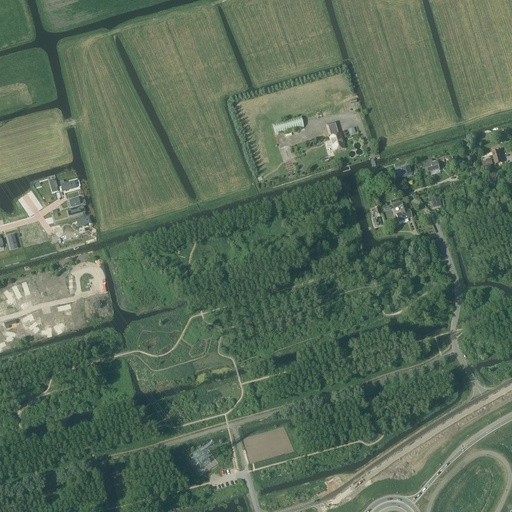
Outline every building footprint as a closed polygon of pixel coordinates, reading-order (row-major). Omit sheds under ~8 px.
[(301,117),(272,124),(275,136),(304,128),(301,117)] [(330,137),(329,137),(334,152),(345,149),(341,133),(340,134),(336,123),(327,126),(330,137)] [(485,160),(483,161),(484,167),(492,164),(492,163),(495,162),(496,164),(502,163),(499,151),(492,153),(494,159),(491,160),(491,159),(490,157),(490,156),(485,158),(485,160)] [(433,162),(432,160),(427,161),(428,164),(425,165),(428,173),(440,170),(438,161),(433,162)] [(409,166),(395,170),(398,180),(412,175),(409,166)] [(52,181),(50,182),(52,189),(53,192),(58,191),(58,192),(55,180),(54,180),(55,180),(53,181),(53,180),(52,181)] [(70,182),(61,185),(63,191),(62,191),(63,192),(72,189),(71,186),(71,185),(70,185),(70,183),(70,182)] [(79,198),(69,200),(69,201),(70,200),(71,207),(81,204),(80,204),(79,202),(78,201),(79,200),(78,198),(79,198)] [(442,206),(440,199),(433,201),(434,208),(442,206)] [(396,214),(396,215),(399,225),(407,222),(406,220),(412,218),(410,210),(409,210),(408,211),(406,205),(399,207),(401,213),(396,215),(396,214)] [(79,208),(67,211),(67,212),(68,212),(68,213),(69,217),(73,216),(73,215),(80,214),(79,212),(80,211),(79,210),(78,209),(79,209),(79,208)] [(86,218),(76,221),(77,221),(79,227),(78,227),(88,225),(88,224),(87,225),(86,222),(87,222),(86,221),(86,220),(85,218),(86,218)] [(375,227),(381,225),(380,218),(373,220),(375,227)] [(8,237),(7,237),(10,246),(13,245),(14,245),(16,244),(17,244),(14,235),(8,237)] [(32,283),(31,289),(35,289),(35,291),(38,292),(40,283),(36,283),(36,284),(32,283)] [(7,291),(4,293),(9,300),(7,301),(9,304),(11,302),(11,303),(14,300),(7,291)] [(32,314),(21,320),(23,323),(30,319),(31,322),(34,320),(33,318),(34,318),(32,314)] [(16,320),(4,323),(5,327),(6,327),(6,329),(10,328),(9,326),(17,324),(16,320)] [(48,331),(43,331),(43,334),(48,334),(48,337),(52,337),(51,328),(48,329),(48,331)] [(7,332),(6,335),(9,336),(9,338),(7,337),(7,341),(13,342),(13,338),(11,338),(12,336),(15,337),(15,334),(7,332)]
